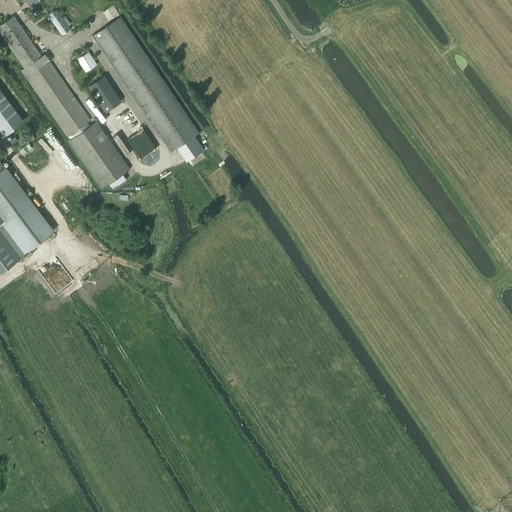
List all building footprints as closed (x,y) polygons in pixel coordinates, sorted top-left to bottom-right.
[(70,30),(56,10),(48,16),(61,36),(70,30)] [(58,124),(66,136),(69,140),(67,141),(100,189),(103,187),(108,184),(111,189),(125,179),(122,174),(129,169),(96,121),(89,126),(86,122),(89,120),(48,60),(51,58),(49,56),(46,58),(44,54),(40,56),(13,16),(0,24),(0,32),(24,67),(20,70),(58,124)] [(170,152),(198,133),(198,132),(120,17),(112,22),(92,35),(170,152)] [(88,52),(77,59),(85,72),(96,64),(88,52)] [(87,86),(104,112),(121,101),(103,75),(87,86)] [(0,131),(3,136),(23,122),(0,91),(0,131)] [(0,223),(1,223),(23,253),(53,231),(5,167),(4,167),(0,162),(0,223)]
